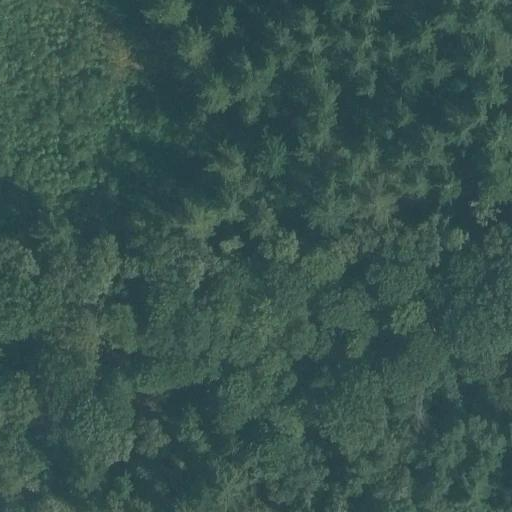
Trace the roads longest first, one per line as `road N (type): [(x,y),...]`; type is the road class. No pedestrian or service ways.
road 1 (track): [(0,246),(511,184)]
road 2 (track): [(511,264),(434,311),(335,389),(295,423),(276,459)]
